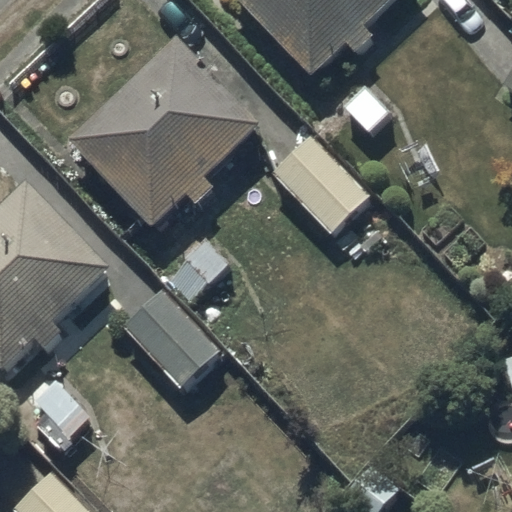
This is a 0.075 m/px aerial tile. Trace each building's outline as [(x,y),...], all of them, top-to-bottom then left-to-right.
[(239,0),(233,6),(319,96),(355,62),(361,69),(379,52),(370,43),(414,0),(239,0)] [(182,55),(74,157),(159,247),(195,213),(202,222),(221,204),(213,196),(268,145),(182,55)] [(318,150),(278,189),(337,251),(377,212),(318,150)] [(32,197),(0,228),(0,379),(9,389),(43,357),(50,364),(66,349),(59,342),(118,286),(32,197)] [(210,253),(173,288),(196,314),(234,278),(210,253)] [(227,366),(168,304),(128,341),(187,404),(227,366)] [(96,431),(51,383),(31,402),(36,407),(24,418),(57,453),(66,444),(74,452),(96,431)] [(400,511),(407,504),(377,477),(346,511),(400,511)] [(82,511),(58,486),(31,511),(82,511)]
